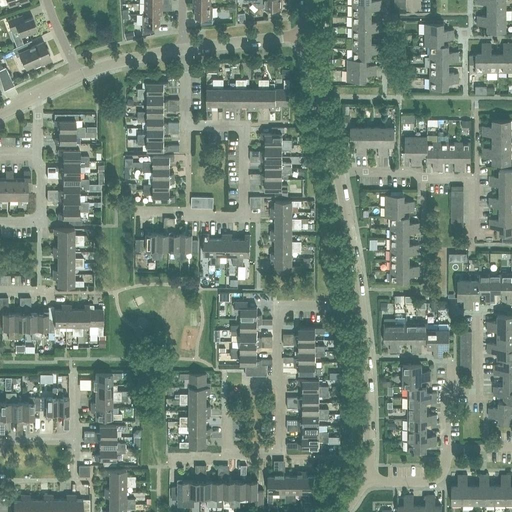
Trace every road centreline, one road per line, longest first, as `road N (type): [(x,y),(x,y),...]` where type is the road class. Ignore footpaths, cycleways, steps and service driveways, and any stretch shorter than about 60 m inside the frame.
road 1 (residential): [(141,212),(244,216),(243,127),(182,126),(178,47)]
road 2 (residential): [(225,459),(279,455),(278,307),(361,307)]
road 3 (residential): [(471,234),(470,177),(334,171)]
road 4 (residential): [(365,481),(361,307)]
road 5 (residential): [(0,220),(38,215),(32,97)]
road 6 (residential): [(334,171),(296,36)]
road 7 (residential): [(361,307),(334,171)]
